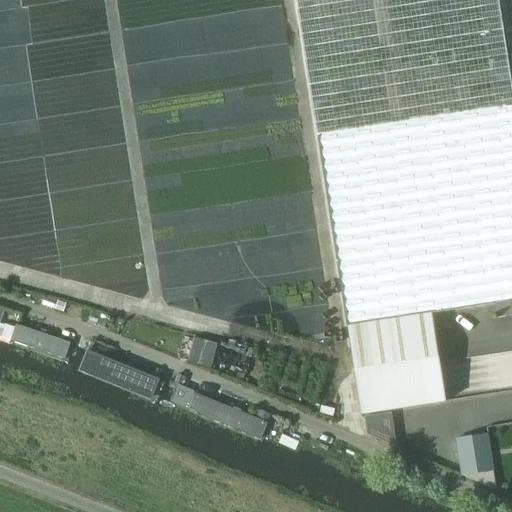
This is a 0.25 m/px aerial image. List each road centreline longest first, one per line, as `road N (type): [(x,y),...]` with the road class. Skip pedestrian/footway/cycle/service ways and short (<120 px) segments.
road 1 (track): [(108,0),(157,311),(344,362),(288,0)]
road 2 (unclassified): [(507,511),(0,308)]
road 3 (track): [(157,311),(0,269)]
